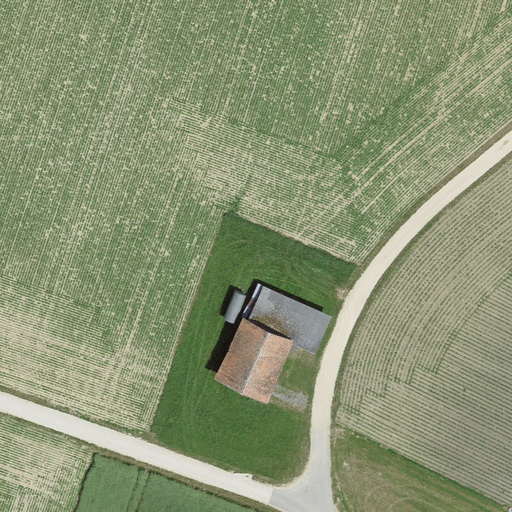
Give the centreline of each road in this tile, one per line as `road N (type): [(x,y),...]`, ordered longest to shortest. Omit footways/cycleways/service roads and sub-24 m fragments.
road 1 (track): [(511,144),(398,243),(354,308),(331,368),(317,511)]
road 2 (unclassified): [(0,400),(302,511)]
